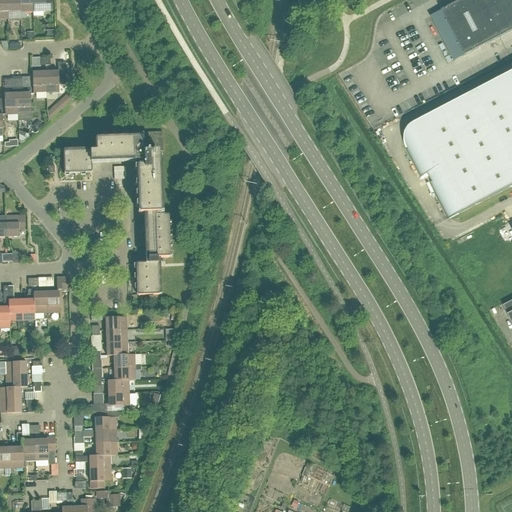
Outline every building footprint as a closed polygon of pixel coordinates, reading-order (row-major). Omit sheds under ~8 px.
[(19,0),(7,0),(8,20),(21,19),(21,12),(20,12),(19,0)] [(21,12),(33,12),(32,0),(19,0),(20,12),(21,12)] [(32,0),(33,12),(53,11),(52,0),(32,0)] [(511,0),(463,0),(442,11),(465,56),(511,31),(511,0)] [(465,56),(442,11),(432,17),(455,61),(465,56)] [(419,61),(427,58),(421,39),(413,41),(419,61)] [(46,73),(46,93),(59,93),(59,86),(66,86),(66,74),(59,75),(58,72),(46,73)] [(34,94),(46,93),(46,73),(33,73),(34,94)] [(459,215),(511,187),(511,73),(414,124),(413,125),(411,126),(410,127),(409,128),(408,129),(407,130),(406,132),(405,133),(405,135),(405,136),(404,138),(404,139),(404,141),(404,143),(404,144),(405,146),(405,147),(406,149),(407,148),(422,178),(427,175),(450,219),(459,215)] [(72,101),(72,92),(71,92),(55,107),(60,112),(67,106),(72,101)] [(5,115),(18,115),(17,94),(5,95),(5,115)] [(17,94),(18,115),(18,122),(31,122),(30,94),(17,94)] [(161,217),(158,152),(163,152),(163,136),(162,132),(160,132),(145,133),(146,152),(144,153),(143,138),(96,140),(96,151),(64,153),(65,173),(92,172),(91,161),(143,159),(144,166),(138,166),(140,214),(147,214),(148,264),(137,264),(138,296),(159,295),(158,258),(169,258),(167,216),(161,217)] [(6,217),(6,238),(19,237),(19,231),(25,231),(25,217),(6,217)] [(57,290),(68,290),(68,278),(56,279),(57,290)] [(0,328),(10,328),(10,322),(9,322),(9,308),(8,308),(8,301),(9,301),(8,287),(3,287),(3,294),(3,308),(0,307),(0,328)] [(22,321),(21,300),(13,301),(13,287),(8,287),(9,301),(8,301),(8,308),(9,308),(9,322),(10,322),(19,321),(20,328),(22,327),(22,321)] [(33,300),(33,293),(33,290),(28,290),(27,291),(27,300),(21,300),(22,321),(35,321),(34,314),(34,300),(33,300)] [(46,293),(47,320),(50,319),(50,313),(59,313),(59,292),(46,293)] [(44,320),(47,320),(46,293),(33,293),(33,300),(34,300),(34,314),(43,313),(44,320)] [(106,331),(126,330),(126,317),(105,318),(106,331)] [(106,343),(127,343),(126,330),(106,331),(106,343)] [(106,343),(107,356),(113,356),(127,355),(127,343),(106,343)] [(113,356),(114,368),(141,367),(140,365),(135,365),(134,355),(127,355),(113,356)] [(5,376),(26,375),(25,362),(5,363),(5,376)] [(114,368),(114,381),(128,380),(128,381),(135,380),(135,371),(141,371),(141,367),(114,368)] [(20,388),(26,388),(26,375),(5,376),(6,388),(20,388)] [(108,394),(129,393),(128,381),(128,380),(114,381),(107,381),(108,394)] [(6,388),(0,388),(0,401),(20,400),(20,388),(6,388)] [(129,393),(108,394),(108,407),(129,406),(129,393)] [(0,401),(0,414),(20,413),(20,400),(0,401)] [(106,404),(92,405),(92,412),(107,412),(106,404)] [(112,412),(107,412),(92,412),(92,418),(94,418),(95,431),(116,431),(115,418),(112,418),(112,412)] [(82,431),(74,432),(74,437),(74,438),(95,437),(95,444),(116,443),(116,431),(95,431),(82,431)] [(34,440),(35,461),(48,461),(48,453),(56,452),(55,438),(47,438),(47,440),(34,440)] [(23,462),(35,461),(34,440),(22,441),(21,441),(22,448),(22,462),(23,462)] [(110,456),(117,456),(116,443),(95,444),(96,456),(110,456)] [(0,469),(10,469),(9,448),(0,448),(0,469)] [(23,468),(23,462),(22,462),(22,448),(9,448),(10,469),(23,468)] [(110,469),(110,456),(96,456),(89,456),(82,457),(75,457),(75,463),(89,462),(89,469),(110,469)] [(110,469),(89,469),(90,489),(103,489),(103,482),(110,481),(110,469)] [(121,507),(120,495),(109,496),(109,492),(96,492),(96,499),(107,499),(107,508),(121,507)] [(74,508),(74,511),(94,511),(94,500),(81,500),(81,507),(74,508)]
